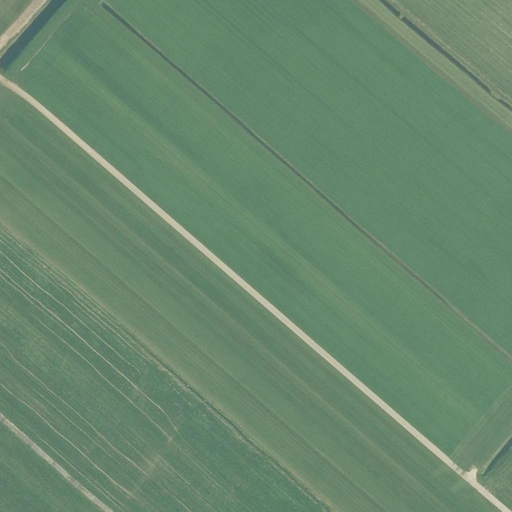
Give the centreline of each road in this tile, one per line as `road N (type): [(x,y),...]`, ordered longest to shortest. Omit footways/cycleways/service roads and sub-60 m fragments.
road 1 (track): [(508,511),(0,77)]
road 2 (track): [(108,511),(0,417)]
